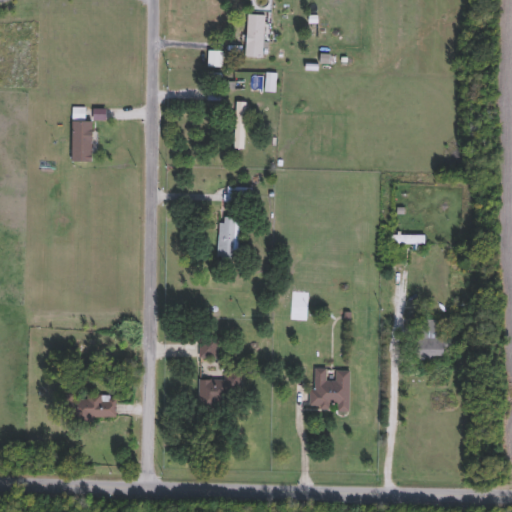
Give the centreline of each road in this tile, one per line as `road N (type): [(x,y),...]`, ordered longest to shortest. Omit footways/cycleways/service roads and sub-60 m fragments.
road 1 (residential): [(0,488),(511,497)]
road 2 (residential): [(156,488),(152,0)]
